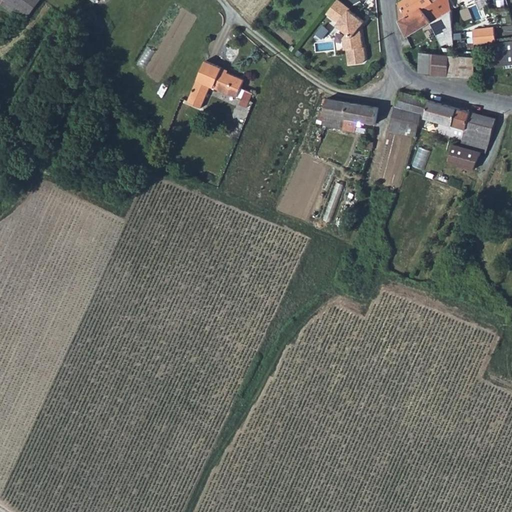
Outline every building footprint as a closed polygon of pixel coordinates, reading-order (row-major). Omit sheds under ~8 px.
[(1,0),(0,1),(12,12),(17,6),(9,0),(1,0)] [(9,0),(17,6),(28,15),(39,0),(9,0)] [(353,6),(345,0),(337,0),(329,11),(341,20),(339,22),(349,31),(345,36),(346,47),(365,45),(363,30),(360,28),(367,19),(352,7),(353,6)] [(430,22),(422,8),(433,1),(432,0),(401,0),(398,2),(399,21),(407,35),(430,22)] [(456,7),(451,0),(434,0),(433,1),(422,8),(430,22),(431,25),(436,33),(442,44),(448,41),(450,44),(454,42),(453,39),(451,18),(450,10),(456,7)] [(474,36),(474,43),(497,40),(494,24),(473,27),(474,30),(474,36)] [(511,40),(492,43),(495,65),(511,63),(511,40)] [(365,45),(346,47),(348,62),(362,61),(366,57),(365,45)] [(433,72),(434,52),(420,51),(418,70),(433,72)] [(448,73),(450,53),(434,52),(433,72),(448,73)] [(454,54),(450,53),(448,73),(474,76),(476,55),(454,54)] [(232,89),(240,93),(247,78),(224,68),(225,65),(208,58),(190,99),(203,104),(212,84),(231,92),(232,89)] [(399,90),(395,106),(421,113),(425,115),(430,99),(399,90)] [(343,117),(375,122),(378,107),(327,99),(324,113),(321,112),(319,119),(325,120),(325,124),(341,127),(343,117)] [(486,151),(496,117),(430,99),(425,115),(425,116),(465,128),(460,144),(486,151)] [(395,106),(392,116),(419,122),(421,113),(395,106)] [(390,128),(415,134),(419,122),(392,116),(390,128)] [(478,151),(453,145),(449,164),(474,169),(478,151)] [(413,167),(425,169),(429,149),(417,147),(413,167)]
